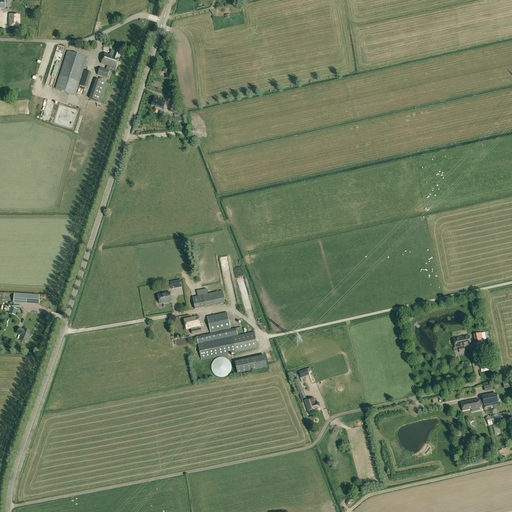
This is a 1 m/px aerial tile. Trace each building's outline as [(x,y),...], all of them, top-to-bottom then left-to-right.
[(6,20),(5,20),(5,16),(2,16),(1,21),(2,21),(2,25),(9,25),(9,26),(19,26),(19,15),(10,14),(10,19),(6,19),(6,20)] [(97,75),(107,78),(111,66),(115,68),(120,53),(111,50),(110,55),(105,53),(101,63),(97,75)] [(67,51),(55,89),(75,96),(88,57),(67,51)] [(59,71),(52,69),(48,80),(55,83),(59,71)] [(86,88),(91,72),(84,70),(79,85),(86,88)] [(90,98),(99,101),(105,83),(96,80),(90,98)] [(163,109),(166,100),(154,97),(151,105),(155,107),(159,108),(163,109)] [(175,112),(176,108),(177,106),(170,104),(168,110),(175,112)] [(222,291),(208,294),(197,296),(192,297),(195,309),(225,303),(225,301),(224,299),(222,291)] [(170,292),(158,295),(159,304),(172,301),(170,292)] [(47,299),(32,294),(30,300),(45,304),(47,299)] [(228,316),(227,313),(227,312),(207,316),(210,334),(196,337),(201,360),(232,353),(234,353),(257,348),(254,332),(237,335),(236,329),(231,330),(228,316)] [(191,328),(191,330),(199,328),(199,326),(200,326),(198,316),(184,319),(186,329),(191,328)] [(290,324),(290,326),(309,322),(308,316),(293,320),(294,323),(290,324)] [(27,338),(30,332),(23,329),(19,328),(17,332),(21,334),(19,340),(27,343),(28,339),(27,338)] [(477,354),(485,352),(483,343),(483,340),(481,333),(481,332),(473,334),(476,345),(477,354)] [(469,335),(453,339),(455,348),(458,347),(459,351),(459,353),(465,352),(464,346),(471,344),(469,335)] [(242,364),(256,363),(255,355),(241,357),(242,364)] [(212,364),(211,364),(211,365),(211,366),(211,367),(211,368),(211,369),(211,370),(212,370),(212,371),(212,372),(213,372),(213,373),(213,374),(214,374),(215,375),(216,375),(216,376),(217,376),(218,376),(218,377),(219,377),(220,377),(221,377),(222,377),(223,377),(224,377),(225,376),(226,376),(227,375),(228,375),(228,374),(229,374),(229,373),(230,372),(230,371),(231,370),(231,369),(231,368),(231,367),(231,366),(231,365),(231,364),(231,363),(230,363),(230,362),(229,361),(229,360),(228,360),(228,359),(227,359),(226,358),(225,358),(224,357),(223,357),(222,357),(221,357),(220,357),(219,357),(218,357),(218,358),(217,358),(216,358),(216,359),(215,359),(214,359),(214,360),(213,361),(213,362),(212,362),(212,363),(212,364)] [(260,367),(268,366),(266,357),(259,358),(260,367)] [(236,367),(238,372),(258,367),(256,362),(236,367)] [(298,373),(300,378),(308,375),(306,369),(298,373)] [(305,399),(298,379),(294,380),(301,400),(305,399)] [(482,397),(484,407),(498,404),(496,394),(482,397)] [(304,401),(307,411),(316,409),(320,408),(318,402),(315,403),(313,398),(304,401)] [(463,411),(480,407),(478,400),(461,403),(463,411)] [(510,420),(508,412),(486,417),(488,425),(510,420)]
